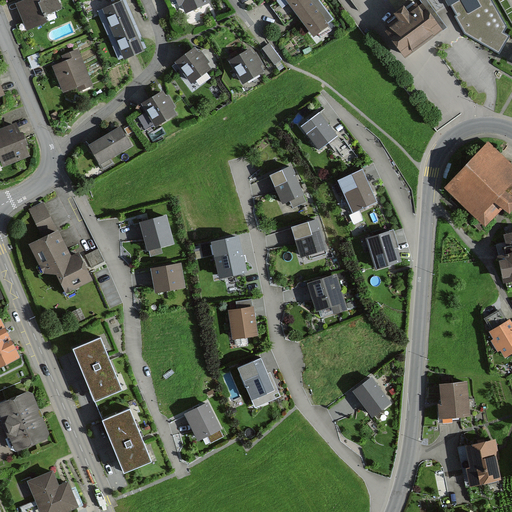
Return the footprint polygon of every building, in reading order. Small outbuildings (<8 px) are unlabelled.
[(60,9),(55,0),(28,0),(15,5),(26,32),(45,24),(42,16),(60,9)] [(208,3),(206,0),(177,0),(180,6),(184,5),(188,13),(208,3)] [(313,0),(286,0),(313,37),(331,24),(313,0)] [(490,0),(444,0),(452,13),(450,15),(460,31),(495,53),(507,34),(498,29),(505,25),(490,0)] [(132,28),(121,5),(103,13),(113,36),(132,28)] [(421,6),(386,33),(406,58),(441,31),(421,6)] [(142,51),(132,28),(113,36),(123,59),(142,51)] [(263,47),(276,64),(283,59),(270,42),(263,47)] [(209,69),(194,49),(176,63),(191,83),(209,69)] [(251,49),(230,62),(244,85),(265,72),(251,49)] [(92,88),(77,51),(61,58),(64,63),(53,68),(64,93),(74,89),(76,94),(92,88)] [(162,93),(142,106),(156,128),(176,115),(162,93)] [(319,113),(299,127),(318,152),(337,138),(319,113)] [(15,126),(0,131),(0,158),(3,166),(28,156),(15,126)] [(119,130),(89,147),(100,166),(130,148),(119,130)] [(511,167),(488,147),(448,192),(486,226),(501,209),(508,215),(511,210),(511,167)] [(291,171),(271,180),(283,206),(303,197),(291,171)] [(361,172),(336,183),(352,218),(377,207),(361,172)] [(315,222),(292,229),(302,258),(324,250),(315,222)] [(139,230),(146,255),(168,248),(161,224),(139,230)] [(71,257),(58,230),(31,244),(45,272),(54,268),(66,292),(90,281),(77,254),(71,257)] [(389,232),(367,239),(377,270),(399,262),(389,232)] [(511,280),(511,235),(505,237),(509,254),(499,257),(506,282),(511,280)] [(238,236),(211,241),(218,276),(245,271),(238,236)] [(92,266),(105,262),(100,248),(87,253),(92,266)] [(152,298),(177,293),(172,270),(147,276),(152,298)] [(332,278),(311,284),(319,311),(340,304),(332,278)] [(511,319),(510,317),(507,319),(501,307),(485,316),(492,328),(490,330),(494,337),(490,339),(497,350),(500,349),(504,355),(511,351),(511,352),(511,319)] [(251,308),(230,311),(233,334),(255,331),(251,308)] [(0,367),(16,360),(0,326),(0,367)] [(98,343),(73,354),(95,408),(120,397),(98,343)] [(272,349),(263,353),(271,371),(280,368),(272,349)] [(261,361),(240,369),(251,398),(272,390),(261,361)] [(356,388),(374,413),(390,402),(372,376),(356,388)] [(466,381),(441,383),(444,416),(470,413),(466,381)] [(27,395),(0,406),(0,417),(14,451),(45,438),(27,395)] [(191,445),(211,436),(200,411),(180,420),(191,445)] [(127,412),(101,423),(121,471),(147,461),(127,412)] [(499,478),(492,440),(466,445),(472,483),(499,478)] [(51,473),(29,483),(42,511),(63,511),(77,506),(67,484),(58,488),(51,473)]
